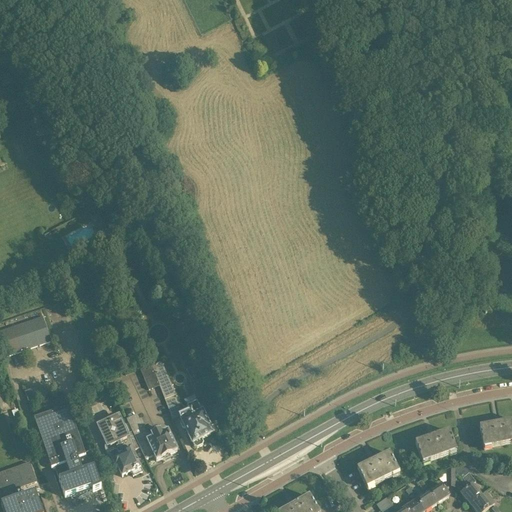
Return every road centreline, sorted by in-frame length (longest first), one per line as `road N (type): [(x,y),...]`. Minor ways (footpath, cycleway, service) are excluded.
road 1 (secondary): [(208,494),(383,398),(511,367)]
road 2 (residential): [(322,456),(445,404),(511,391)]
road 3 (track): [(0,119),(54,88),(60,72),(32,0)]
